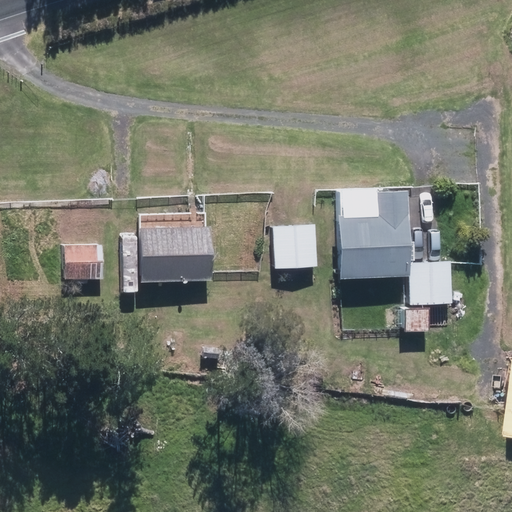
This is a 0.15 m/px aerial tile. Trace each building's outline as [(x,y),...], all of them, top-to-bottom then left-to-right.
[(328,216),(330,279),(400,276),(396,193),(366,194),(367,215),(328,216)] [(139,223),(139,277),(210,275),(208,221),(139,223)] [(272,221),(273,264),(316,262),(315,221),(272,221)] [(63,242),(63,276),(103,275),(103,241),(63,242)] [(445,261),(401,263),(403,306),(447,304),(445,261)] [(423,331),(422,308),(396,309),(397,333),(423,331)] [(450,308),(429,308),(429,331),(450,331),(450,308)] [(422,399),(427,399),(428,392),(440,392),(441,381),(423,380),(422,399)]
